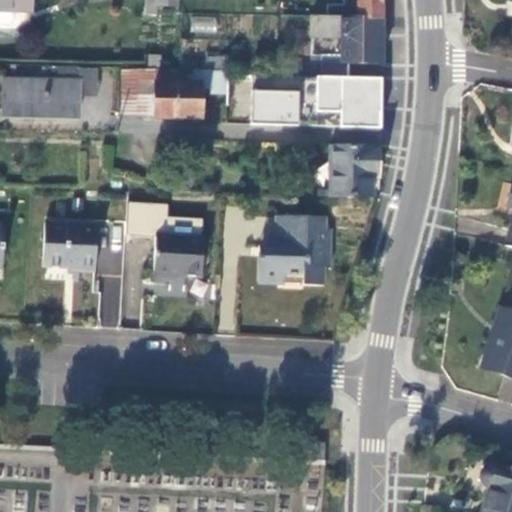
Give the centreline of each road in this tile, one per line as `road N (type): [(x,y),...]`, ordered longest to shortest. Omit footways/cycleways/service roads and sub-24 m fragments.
road 1 (residential): [(375,385),(335,375),(0,352)]
road 2 (tertiary): [(375,385),(427,151),(432,70)]
road 3 (residential): [(375,385),(511,427)]
road 4 (tertiary): [(372,511),(375,385)]
